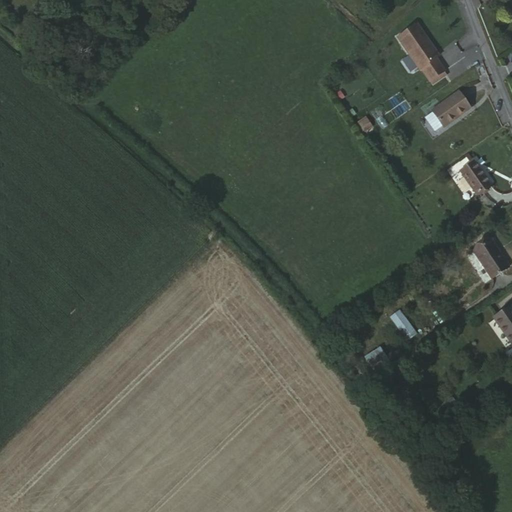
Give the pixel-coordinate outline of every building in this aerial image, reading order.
[(414,72),(423,85),(438,75),(438,74),(430,62),(432,60),(409,28),(390,42),(413,74),(414,72)] [(478,46),(466,51),(471,64),(483,60),(478,46)] [(438,75),(423,85),(427,88),(440,78),(438,75)] [(464,113),(452,97),(424,116),(436,134),(464,113)] [(365,132),(361,125),(355,130),(360,136),(365,132)] [(455,174),(472,198),(486,187),(469,164),(455,174)] [(467,252),(485,279),(502,268),(483,240),(467,252)] [(500,346),(511,337),(511,323),(500,306),(483,318),(500,346)] [(415,322),(408,325),(415,339),(433,329),(423,311),(412,317),(415,322)] [(369,376),(391,365),(382,348),(361,358),(369,376)] [(480,393),(492,388),(488,378),(476,383),(480,393)]
